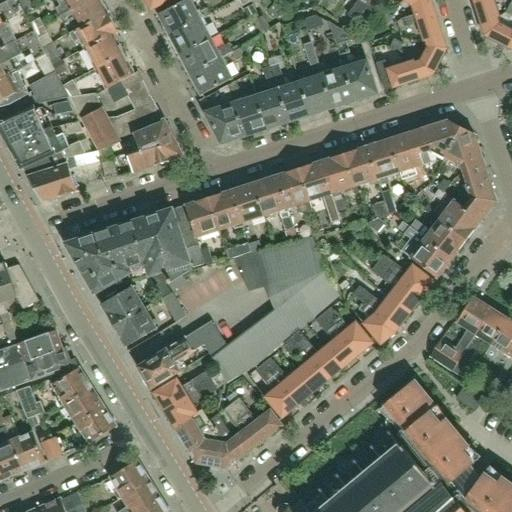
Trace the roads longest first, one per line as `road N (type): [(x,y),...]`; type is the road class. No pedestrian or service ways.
road 1 (residential): [(215,511),(414,347),(511,224)]
road 2 (residential): [(213,170),(479,85)]
road 3 (residential): [(31,229),(149,431)]
road 4 (residential): [(213,170),(121,0)]
road 5 (residential): [(31,229),(213,170)]
road 6 (residential): [(0,502),(149,431)]
